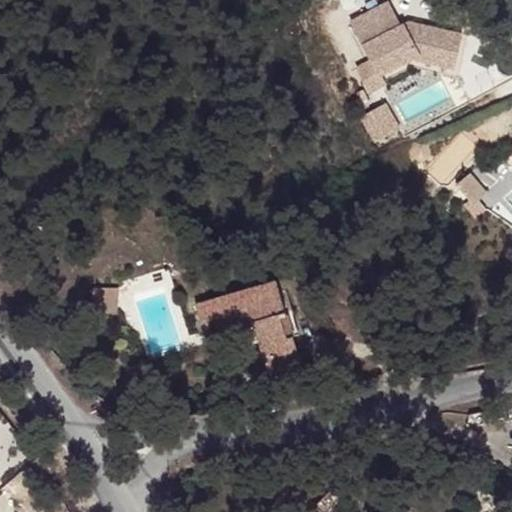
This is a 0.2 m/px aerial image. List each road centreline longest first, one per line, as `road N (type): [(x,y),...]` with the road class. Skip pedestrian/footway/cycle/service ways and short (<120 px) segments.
road 1 (unclassified): [(511,378),(303,427),(197,432)]
road 2 (unclassified): [(85,449),(0,331)]
